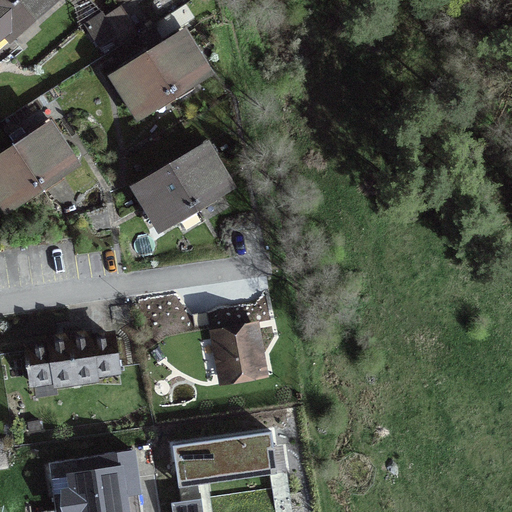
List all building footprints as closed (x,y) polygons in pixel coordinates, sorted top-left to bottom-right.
[(9,34),(48,0),(0,0),(0,36),(6,31),(9,34)] [(121,8),(107,17),(127,40),(128,40),(138,34),(121,8)] [(128,40),(127,40),(107,17),(105,15),(86,27),(101,45),(104,55),(128,40)] [(150,56),(172,93),(208,71),(185,34),(150,56)] [(172,93),(150,56),(115,78),(138,115),(172,93)] [(12,143),(16,149),(40,185),(74,162),(57,136),(61,133),(55,124),(30,140),(21,127),(9,136),(13,142),(12,143)] [(172,168),(194,205),(230,184),(208,147),(173,168),(172,168)] [(40,185),(16,149),(0,159),(0,198),(6,208),(40,185)] [(194,205),(172,168),(137,189),(159,226),(194,205)] [(217,336),(225,377),(260,370),(253,330),(217,336)] [(95,374),(94,371),(118,367),(113,337),(90,340),(89,338),(50,343),(51,346),(27,350),(29,361),(25,361),(26,369),(30,369),(32,380),(55,377),(56,380),(95,374)] [(173,445),(178,481),(276,467),(271,431),(173,445)] [(141,511),(132,451),(48,463),(55,511),(141,511)] [(171,502),(172,511),(203,511),(201,498),(171,502)]
